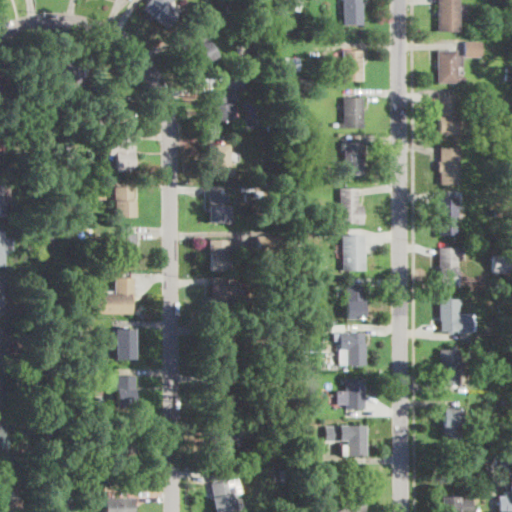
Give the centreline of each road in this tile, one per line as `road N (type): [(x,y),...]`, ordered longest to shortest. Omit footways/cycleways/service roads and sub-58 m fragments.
road 1 (residential): [(170,511),(172,221),(163,96),(141,60),(98,28),(60,20),(0,31)]
road 2 (tertiary): [(401,511),(399,0)]
